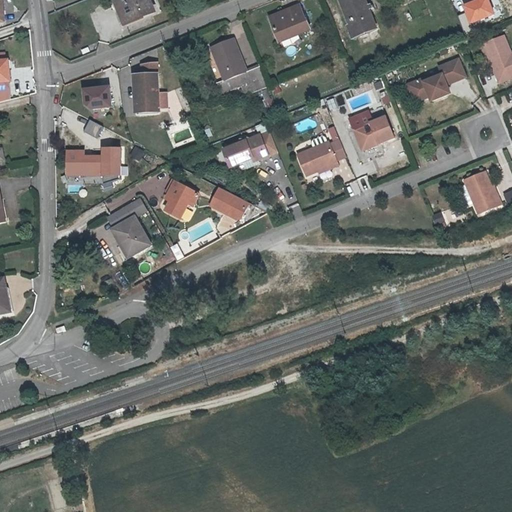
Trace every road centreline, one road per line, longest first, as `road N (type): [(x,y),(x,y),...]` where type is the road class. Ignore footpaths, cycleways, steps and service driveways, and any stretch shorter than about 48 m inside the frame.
road 1 (residential): [(22,346),(61,340),(484,147)]
road 2 (track): [(194,407),(511,295)]
road 3 (residential): [(46,78),(49,273),(36,328),(22,346)]
road 4 (track): [(264,244),(477,253),(511,241)]
road 5 (residential): [(46,78),(253,0)]
road 6 (unclassified): [(0,467),(194,407)]
